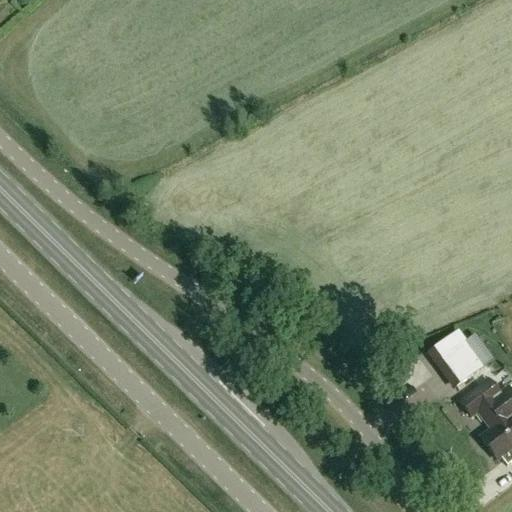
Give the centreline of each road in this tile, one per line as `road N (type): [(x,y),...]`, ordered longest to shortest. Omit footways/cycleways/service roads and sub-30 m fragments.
road 1 (unclassified): [(422,511),(350,412),(62,201),(0,141)]
road 2 (primary): [(327,511),(0,190)]
road 3 (unclassified): [(259,511),(0,257)]
